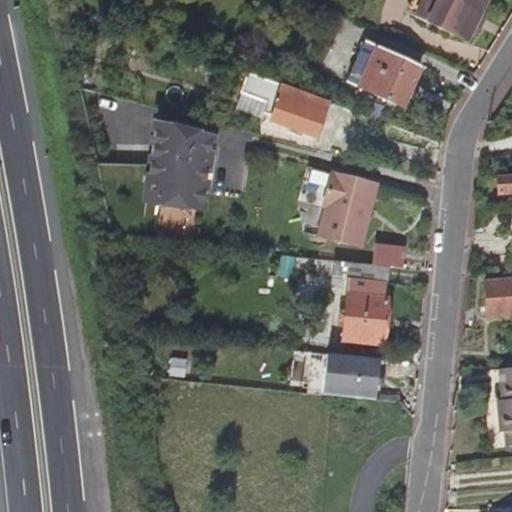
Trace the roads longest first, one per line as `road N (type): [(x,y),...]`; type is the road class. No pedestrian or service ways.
road 1 (residential): [(416,511),(458,145),(511,47)]
road 2 (primary): [(67,511),(44,302),(0,73)]
road 3 (primary): [(0,288),(26,511)]
